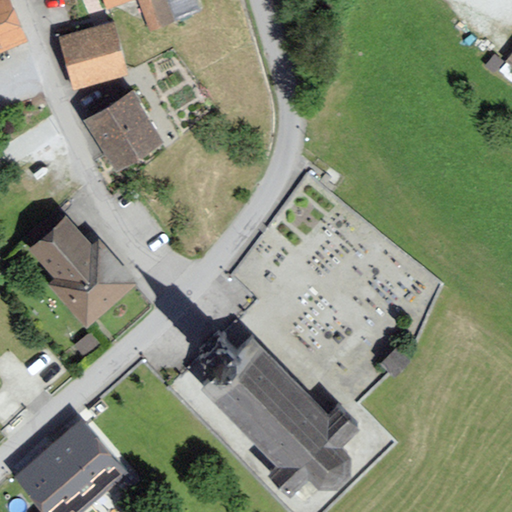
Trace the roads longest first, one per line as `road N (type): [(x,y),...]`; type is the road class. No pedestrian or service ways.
road 1 (residential): [(260,0),(283,77),(286,148),(266,195),(190,287)]
road 2 (residential): [(181,296),(101,188),(66,107)]
road 3 (unclassified): [(135,339),(187,383),(238,335),(190,287)]
road 4 (residential): [(135,339),(0,466)]
road 5 (unclassified): [(66,107),(82,103),(56,29),(101,14),(95,0)]
